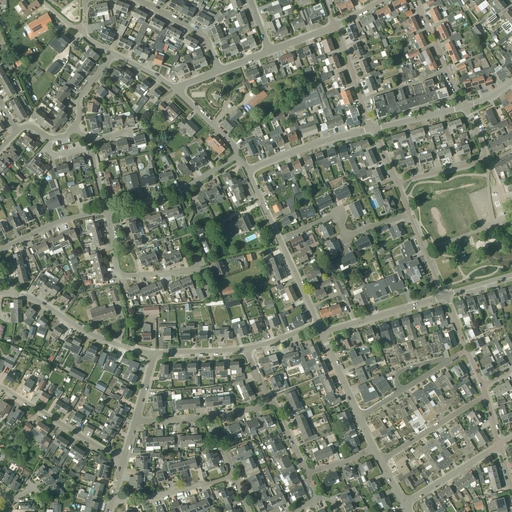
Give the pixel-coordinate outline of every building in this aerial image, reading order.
[(25,16),(36,8),(40,6),(37,0),(28,6),(24,0),(18,4),(22,10),(21,11),(25,16)] [(171,0),(168,6),(174,9),(178,1),(175,0),(171,0)] [(241,6),(239,0),(231,3),(233,10),(241,6)] [(350,1),(351,0),(344,0),(342,1),(347,10),(348,10),(348,11),(350,10),(350,9),(353,7),(350,1)] [(395,10),(393,11),(396,17),(399,16),(397,13),(400,12),(398,9),(401,7),(398,0),(392,4),(395,10)] [(405,0),(398,0),(401,7),(404,12),(407,10),(407,9),(405,5),(407,4),(405,0)] [(492,8),(502,1),(501,0),(489,0),(487,2),(485,0),(484,2),(477,7),(481,11),(489,5),(491,8),(492,8)] [(119,15),(120,11),(123,3),(117,1),(114,9),(117,10),(116,13),(119,15)] [(178,1),(174,9),(180,12),(184,4),(178,1)] [(347,10),(342,1),(336,4),(341,14),(347,10)] [(506,7),(502,1),(492,8),(495,11),(494,12),(496,14),(500,11),(501,11),(506,7)] [(444,7),(441,2),(436,5),(437,7),(429,11),(432,17),(438,14),(437,11),(441,9),(444,7)] [(108,11),(106,3),(100,5),(102,13),(108,11)] [(123,3),(120,11),(126,13),(129,6),(123,3)] [(190,7),(186,15),(191,18),(196,10),(193,9),(195,5),(192,3),(190,7)] [(180,12),(186,15),(190,7),(184,4),(180,12)] [(196,21),(202,24),(207,13),(202,10),(205,6),(202,4),(199,10),(201,11),(196,21)] [(102,13),(100,5),(93,6),(94,10),(89,11),(90,17),(96,16),(95,14),(102,13)] [(282,12),(280,8),(279,5),(267,9),(269,16),(270,16),(272,21),(275,20),(273,15),(282,12)] [(381,9),(386,19),(392,16),(393,18),(396,17),(393,11),(391,13),(387,6),(381,9)] [(134,12),(131,11),(129,16),(126,21),(129,22),(132,16),(138,19),(142,12),(136,9),(134,12)] [(384,25),(382,22),(383,21),(383,20),(386,19),(381,9),(375,13),(378,18),(376,19),(379,25),(380,27),(384,25)] [(322,10),(319,11),(311,14),(312,15),(309,16),(312,25),(315,24),(315,22),(323,19),(322,17),(324,16),(325,14),(323,10),(322,10)] [(501,21),(502,20),(505,23),(508,21),(511,17),(511,13),(509,10),(503,15),(499,18),(501,21)] [(237,21),(246,18),(243,12),(238,14),(237,11),(233,12),(224,16),(224,18),(225,20),(229,19),(229,17),(235,15),(237,21)] [(142,12),(138,19),(143,22),(147,15),(142,12)] [(442,12),(438,14),(432,17),(435,23),(441,20),(445,18),(442,12)] [(213,16),(207,13),(202,24),(208,27),(213,16)] [(43,16),(28,25),(32,32),(28,35),(30,39),(48,29),(46,26),(52,22),(47,14),(43,16)] [(487,20),(489,23),(496,17),(494,14),(487,20)] [(376,19),(374,20),(371,15),(365,18),(369,24),(374,21),(377,26),(379,25),(376,19)] [(408,23),(410,26),(416,23),(413,17),(407,20),(406,17),(398,21),(400,24),(404,22),(405,24),(408,23)] [(489,23),(490,24),(491,25),(498,20),(496,17),(489,23)] [(145,26),(143,29),(146,31),(147,28),(153,31),(158,21),(153,18),(148,27),(145,26)] [(246,18),(237,21),(239,27),(234,29),(234,27),(229,29),(230,33),(235,32),(242,29),(244,29),(243,26),(248,24),(246,18)] [(371,35),(374,33),(371,29),(369,24),(365,18),(359,21),(363,27),(361,28),(361,29),(362,31),(363,33),(366,31),(364,27),(366,25),(369,30),(368,30),(371,35)] [(269,23),(273,35),(273,36),(274,36),(275,38),(281,36),(282,36),(288,34),(285,26),(281,28),(278,19),(269,23)] [(305,26),(302,19),(291,23),(294,32),(298,30),(297,29),(305,26)] [(158,35),(155,42),(157,44),(159,41),(162,35),(159,34),(164,24),(158,21),(153,31),(156,32),(155,33),(158,35)] [(361,28),(358,22),(354,24),(356,28),(354,29),(352,26),(346,28),(348,35),(355,32),(361,29),(361,28)] [(419,30),(416,23),(410,26),(411,30),(408,31),(408,33),(406,34),(408,37),(414,34),(413,33),(419,30)] [(440,34),(450,29),(447,23),(444,25),(443,25),(437,28),(440,34)] [(476,24),(472,28),(479,35),(482,32),(476,24)] [(105,40),(106,40),(109,33),(104,30),(105,28),(104,25),(98,26),(98,29),(97,29),(97,31),(101,33),(100,37),(102,38),(102,39),(105,41),(105,40)] [(211,29),(213,35),(221,32),(219,26),(211,29)] [(172,37),(175,30),(170,27),(168,31),(165,29),(162,35),(159,41),(161,42),(166,34),(172,37)] [(361,29),(355,32),(348,35),(351,41),(357,39),(356,35),(359,34),(359,33),(362,31),(361,29)] [(449,37),(450,40),(454,38),(460,35),(459,32),(453,35),(450,29),(440,34),(443,40),(449,37)] [(176,42),(174,46),(173,48),(176,50),(179,44),(181,39),(179,38),(181,33),(175,30),(172,37),(174,38),(173,40),(176,42)] [(224,38),(223,35),(226,34),(225,31),(221,32),(213,35),(215,42),(224,38)] [(109,33),(106,40),(111,43),(115,36),(109,33)] [(414,44),(424,40),(421,33),(414,36),(414,34),(408,37),(410,42),(412,41),(414,44)] [(135,45),(140,35),(138,34),(134,41),(128,38),(127,41),(123,48),(129,51),(132,44),(133,43),(136,44),(135,45)] [(63,35),(60,39),(58,37),(53,42),(57,46),(60,43),(64,47),(70,41),(63,35)] [(134,53),(140,56),(144,49),(145,46),(140,43),(143,36),(140,35),(135,45),(136,45),(136,44),(138,45),(134,53)] [(246,38),(250,49),(256,46),(252,35),(246,37),(246,38)] [(454,38),(455,41),(451,42),(445,45),(446,48),(445,49),(446,51),(447,51),(448,51),(454,48),(458,46),(456,42),(462,39),(460,35),(454,38)] [(188,46),(192,39),(187,36),(183,43),(188,46)] [(117,45),(123,48),(127,41),(121,38),(117,45)] [(246,38),(240,41),(240,42),(244,51),(250,49),(246,38)] [(321,49),(324,48),(332,45),(330,38),(321,41),(321,42),(318,43),(321,49)] [(192,39),(188,46),(194,49),(198,42),(192,39)] [(232,56),(229,48),(226,40),(220,43),(221,46),(224,45),(226,49),(223,50),(226,58),(232,56)] [(424,40),(414,44),(416,49),(407,54),(408,56),(419,51),(418,49),(420,48),(420,49),(427,46),(424,40)] [(147,57),(150,58),(157,44),(155,42),(152,48),(150,47),(148,51),(144,49),(140,56),(146,59),(147,57)] [(363,46),(360,47),(359,43),(352,45),(354,52),(368,47),(367,45),(363,46)] [(316,60),(320,59),(325,57),(324,54),(326,54),(334,51),(332,45),(324,48),(325,50),(321,52),(322,55),(315,57),(316,60)] [(235,46),(229,48),(232,56),(238,53),(235,46)] [(305,57),(308,56),(309,58),(311,57),(314,65),(315,64),(317,63),(316,60),(315,57),(313,51),(310,52),(308,47),(302,49),(305,57)] [(365,55),(366,57),(372,55),(371,52),(366,54),(365,51),(369,49),(368,47),(354,52),(357,58),(365,55)] [(85,53),(92,59),(96,61),(99,56),(93,52),(93,51),(89,48),(85,53)] [(448,51),(450,57),(461,52),(461,53),(465,51),(464,48),(456,52),(454,48),(448,51)] [(162,51),(157,50),(157,49),(155,55),(156,56),(154,62),(153,63),(161,65),(163,58),(158,56),(159,54),(161,55),(162,51)] [(298,57),(295,58),(299,67),(302,66),(299,60),(305,57),(302,49),(296,51),(298,57)] [(419,51),(408,56),(409,59),(417,55),(420,60),(416,62),(431,55),(428,49),(422,52),(422,53),(420,54),(419,51)] [(30,50),(23,54),(19,57),(22,61),(26,59),(33,54),(30,50)] [(62,54),(64,52),(61,50),(56,56),(60,60),(64,56),(62,54)] [(509,64),(511,62),(509,58),(503,50),(500,53),(505,59),(504,64),(500,67),(502,69),(507,75),(507,76),(508,76),(510,75),(510,74),(511,72),(511,70),(511,69),(511,68),(510,64),(509,64)] [(201,51),(195,53),(197,58),(198,60),(201,68),(207,65),(204,58),(201,51)] [(464,58),(465,61),(472,58),(470,53),(467,55),(467,54),(462,56),(461,53),(461,52),(450,57),(453,64),(460,61),(460,60),(464,58)] [(81,61),(84,63),(90,68),(94,64),(91,61),(92,59),(85,53),(83,56),(84,57),(81,61)] [(291,53),(285,56),(288,64),(291,63),(292,67),(295,66),(296,68),(299,67),(295,58),(293,59),(291,53)] [(186,55),(188,61),(190,66),(193,65),(195,70),(201,68),(198,60),(192,63),(191,60),(189,54),(186,55)] [(431,55),(416,62),(418,65),(426,61),(427,65),(434,62),(431,55)] [(278,58),(280,63),(282,66),(288,64),(285,56),(278,58)] [(328,59),(330,65),(338,62),(336,56),(328,59)] [(374,64),(373,62),(370,63),(369,62),(366,63),(365,60),(358,63),(361,69),(374,64)] [(56,61),(47,70),(53,76),(62,66),(56,61)] [(268,65),(271,73),(277,71),(274,62),(268,65)] [(320,75),(321,78),(332,74),(331,71),(340,68),(338,62),(330,65),(326,66),(328,72),(325,73),(320,75)] [(424,66),(425,70),(427,72),(417,76),(419,80),(431,74),(430,71),(437,68),(434,62),(427,65),(424,66)] [(87,73),(90,68),(84,63),(82,66),(78,63),(75,68),(77,69),(82,73),(84,70),(87,73)] [(179,64),(180,67),(183,75),(189,72),(186,63),(183,64),(183,63),(179,64)] [(370,73),(369,70),(379,66),(378,63),(374,64),(361,69),(363,75),(370,73)] [(265,75),(271,73),(268,65),(262,67),(264,71),(261,72),(265,83),(268,82),(265,75)] [(401,68),(403,74),(406,73),(409,80),(413,79),(411,71),(409,65),(401,68)] [(180,67),(175,69),(174,67),(172,66),(171,69),(169,75),(173,76),(176,74),(177,77),(183,75),(180,67)] [(119,68),(118,69),(116,67),(114,69),(113,68),(111,69),(110,71),(110,72),(111,73),(109,76),(114,80),(117,76),(120,79),(122,76),(125,72),(119,68)] [(34,72),(36,73),(40,77),(44,73),(38,68),(34,72)] [(488,75),(492,74),(490,68),(474,73),(478,85),(484,83),(485,86),(485,85),(492,83),(493,84),(491,77),(489,77),(488,75)] [(75,75),(73,77),(80,83),(83,78),(80,75),(82,73),(77,69),(74,74),(75,75)] [(251,71),(254,80),(257,79),(258,81),(261,80),(262,84),(265,83),(261,72),(258,73),(257,69),(251,71)] [(474,73),(473,69),(470,70),(471,74),(468,75),(468,76),(471,87),(472,87),(473,88),(475,87),(475,86),(478,85),(474,73)] [(502,69),(496,73),(495,74),(498,77),(497,77),(500,81),(504,78),(504,77),(507,75),(502,69)] [(133,75),(132,74),(127,70),(125,72),(122,76),(125,79),(123,82),(128,86),(133,80),(130,78),(133,75)] [(248,82),(254,80),(251,71),(245,74),(248,81),(248,82)] [(334,76),(336,82),(344,79),(342,73),(334,76)] [(406,73),(403,74),(400,74),(403,82),(409,80),(406,73)] [(333,77),(332,74),(321,78),(319,78),(320,83),(328,80),(327,79),(333,77)] [(397,84),(403,82),(400,74),(395,76),(397,84)] [(0,77),(0,83),(0,84),(8,79),(5,75),(0,77)] [(465,89),(471,87),(468,76),(458,79),(459,84),(463,82),(465,89)] [(76,87),(78,85),(80,83),(73,77),(71,80),(70,79),(66,83),(71,87),(73,84),(76,87)] [(365,80),(367,86),(380,82),(379,79),(373,81),(371,78),(365,80)] [(8,79),(0,84),(3,88),(11,84),(8,79)] [(344,79),(336,82),(338,88),(347,85),(344,79)] [(438,100),(438,99),(435,91),(434,85),(432,79),(422,82),(422,83),(429,103),(438,100)] [(136,93),(141,96),(143,94),(145,91),(150,85),(144,80),(140,85),(139,84),(136,89),(138,91),(136,93)] [(255,105),(276,86),(272,82),(262,91),(261,90),(256,95),(256,96),(251,101),(255,105)] [(381,84),(380,82),(367,86),(369,93),(376,90),(375,87),(378,86),(378,85),(381,84)] [(443,82),(434,85),(435,91),(445,88),(443,82)] [(109,88),(103,83),(95,93),(102,98),(107,92),(114,97),(116,94),(109,88)] [(415,97),(418,105),(418,106),(429,103),(422,83),(412,87),(414,91),(415,94),(415,97)] [(3,88),(6,93),(13,89),(11,84),(3,88)] [(325,96),(324,93),(321,84),(302,97),(306,109),(320,104),(327,123),(325,123),(327,129),(328,129),(328,130),(331,129),(331,128),(336,126),(334,120),(328,104),(326,99),(325,96)] [(59,88),(69,96),(71,94),(69,92),(71,90),(64,85),(62,88),(61,86),(59,88)] [(446,87),(445,88),(435,91),(438,99),(438,100),(448,97),(446,87)] [(68,98),(69,96),(59,88),(57,90),(59,92),(57,94),(64,99),(65,97),(68,98)] [(8,98),(16,93),(13,89),(6,93),(8,98)] [(157,99),(162,94),(156,89),(149,98),(151,100),(154,97),(157,99)] [(398,90),(400,95),(394,97),(398,111),(408,108),(405,97),(402,89),(398,90)] [(338,97),(339,100),(351,96),(348,90),(339,94),(338,91),(325,96),(326,99),(336,95),(338,98),(338,97)] [(398,112),(398,111),(394,97),(392,92),(382,95),(385,106),(388,115),(398,112)] [(54,98),(63,105),(64,103),(62,101),(64,99),(57,94),(56,96),(54,95),(52,97),(54,98)] [(378,119),(379,118),(388,115),(385,106),(382,95),(372,98),(374,104),(374,103),(376,109),(375,109),(378,118),(378,119)] [(405,97),(408,108),(408,109),(418,106),(418,105),(415,97),(412,98),(411,95),(405,97)] [(351,96),(339,100),(341,106),(337,108),(338,110),(341,109),(343,108),(348,107),(350,106),(349,104),(353,102),(351,96)] [(302,97),(288,106),(291,115),(306,109),(302,97)] [(17,98),(9,102),(12,107),(20,103),(17,98)] [(65,107),(63,105),(54,98),(53,100),(55,102),(57,104),(55,106),(59,109),(64,113),(64,112),(65,110),(63,109),(65,107)] [(100,104),(93,99),(89,103),(88,103),(87,107),(88,107),(87,112),(96,113),(97,107),(98,107),(98,106),(100,104)] [(20,103),(12,107),(15,112),(22,107),(20,103)] [(174,119),(181,113),(171,103),(167,107),(162,103),(158,107),(167,116),(168,114),(174,119)] [(351,106),(350,106),(348,107),(349,110),(350,115),(346,116),(349,126),(350,126),(353,125),(353,126),(360,124),(358,120),(357,119),(354,120),(353,118),(359,116),(356,108),(352,109),(351,106)] [(15,112),(17,116),(25,112),(22,107),(15,112)] [(35,118),(37,119),(42,113),(40,111),(41,109),(39,107),(31,118),(33,120),(35,118)] [(58,115),(66,121),(68,119),(66,117),(67,115),(64,112),(64,113),(59,109),(57,111),(59,112),(57,115),(58,115)] [(236,126),(236,125),(233,123),(243,114),(237,109),(222,123),(230,132),(236,126)] [(488,134),(493,132),(509,125),(506,120),(498,123),(491,109),(483,112),(489,126),(486,128),(488,134)] [(25,112),(17,116),(20,121),(28,117),(25,112)] [(44,114),(42,113),(37,119),(39,121),(38,123),(40,125),(46,117),(48,114),(46,112),(44,114)] [(285,118),(283,112),(275,115),(278,120),(285,118)] [(92,119),(89,120),(90,125),(99,123),(98,117),(97,114),(92,116),(92,119)] [(128,122),(129,126),(135,124),(134,122),(138,122),(137,117),(134,114),(130,114),(131,116),(127,117),(127,115),(124,116),(125,121),(125,122),(128,122)] [(55,120),(53,120),(54,133),(55,133),(55,131),(59,126),(60,124),(62,126),(66,121),(58,115),(55,120)] [(115,116),(116,118),(118,127),(123,126),(122,122),(125,121),(124,116),(118,117),(118,115),(115,116)] [(108,121),(108,124),(111,123),(112,128),(118,127),(116,118),(110,119),(109,116),(107,116),(108,121)] [(53,133),(54,133),(53,120),(50,120),(46,117),(40,125),(44,128),(46,126),(53,131),(53,133)] [(334,120),(336,126),(343,124),(341,117),(334,120)] [(191,137),(192,136),(198,129),(189,120),(187,123),(184,120),(179,125),(183,129),(180,132),(183,135),(186,132),(191,137)] [(462,127),(462,129),(463,132),(466,131),(464,125),(462,126),(460,120),(453,121),(456,129),(462,127)] [(109,125),(108,124),(108,121),(99,123),(90,125),(91,130),(98,129),(99,132),(101,131),(100,126),(101,125),(101,127),(109,125)] [(314,121),(306,124),(310,135),(318,133),(316,127),(314,121)] [(450,131),(447,132),(449,140),(452,139),(450,135),(454,133),(452,130),(456,129),(453,121),(447,123),(450,131)] [(306,124),(299,127),(300,130),(303,138),(310,135),(306,124)] [(441,124),(435,126),(438,135),(438,136),(441,135),(440,132),(443,131),(441,124)] [(268,139),(265,140),(259,126),(254,129),(261,147),(263,146),(266,152),(273,149),(268,139)] [(298,134),(295,128),(295,126),(291,127),(293,132),(286,134),(289,143),(297,140),(295,134),(298,134)] [(427,132),(428,137),(431,144),(433,143),(431,137),(438,135),(435,126),(428,128),(429,131),(427,132)] [(422,128),(416,130),(419,140),(423,139),(422,136),(424,135),(422,128)] [(415,141),(419,140),(416,130),(410,132),(412,139),(415,138),(415,141)] [(26,147),(32,140),(30,139),(31,137),(29,135),(28,136),(26,134),(27,133),(26,133),(22,139),(20,138),(18,141),(20,143),(22,143),(26,147)] [(404,133),(398,135),(401,145),(407,143),(409,149),(411,148),(409,141),(406,142),(404,133)] [(137,146),(146,143),(144,135),(133,137),(135,144),(131,145),(132,151),(133,152),(138,151),(137,146)] [(392,151),(393,153),(402,151),(400,145),(401,145),(398,135),(391,137),(388,138),(389,144),(393,143),(393,144),(396,143),(398,149),(392,151)] [(458,138),(460,143),(463,154),(470,152),(467,145),(465,145),(464,143),(463,140),(468,138),(467,135),(458,138)] [(510,145),(507,135),(504,136),(503,135),(500,136),(501,137),(500,137),(504,147),(510,144),(510,145)] [(216,136),(208,143),(214,149),(216,147),(222,153),(227,147),(216,136)] [(275,141),(275,143),(277,147),(284,144),(281,138),(278,140),(276,136),(273,137),(275,141)] [(505,148),(504,147),(500,137),(497,138),(498,140),(495,141),(499,151),(499,150),(505,148)] [(245,145),(248,151),(257,146),(255,143),(254,143),(252,138),(245,140),(247,144),(245,145)] [(121,140),(123,149),(129,148),(129,152),(132,151),(131,145),(131,144),(128,144),(126,139),(121,140)] [(32,140),(26,147),(34,153),(40,145),(39,146),(37,144),(38,143),(35,141),(34,142),(32,140)] [(123,149),(121,140),(116,142),(117,148),(114,149),(116,155),(119,154),(118,151),(123,149)] [(357,145),(358,147),(359,146),(361,150),(369,146),(367,140),(363,142),(363,140),(358,142),(348,145),(350,150),(353,149),(353,148),(357,147),(356,145),(357,145)] [(499,151),(495,141),(492,142),(492,141),(489,142),(493,152),(499,150),(499,151)] [(110,143),(104,144),(107,153),(112,152),(113,156),(116,155),(114,149),(111,150),(110,143)] [(435,150),(433,143),(431,144),(433,151),(435,150),(438,160),(445,158),(443,151),(442,148),(435,150)] [(457,156),(463,154),(460,143),(456,144),(457,148),(455,149),(457,156)] [(108,158),(107,153),(104,144),(99,146),(100,150),(97,151),(98,155),(104,154),(105,157),(104,157),(104,159),(108,158)] [(427,154),(424,155),(426,163),(432,161),(430,152),(433,151),(431,144),(428,145),(429,150),(426,151),(427,154)] [(338,147),(340,153),(338,154),(339,159),(345,157),(348,156),(347,152),(345,145),(338,147)] [(258,151),(259,150),(257,146),(248,151),(250,156),(259,152),(258,151)] [(9,153),(8,154),(7,154),(11,159),(13,161),(18,157),(20,159),(22,156),(17,151),(13,147),(12,147),(13,148),(11,150),(10,149),(8,151),(9,153)] [(328,157),(327,158),(328,162),(336,159),(335,155),(333,149),(326,151),(328,157)] [(451,156),(450,154),(449,149),(443,151),(445,158),(451,156)] [(367,160),(374,156),(371,150),(364,153),(360,155),(361,158),(365,156),(367,160)] [(404,157),(402,151),(393,153),(394,156),(400,154),(402,161),(399,162),(401,169),(407,167),(404,157)] [(199,157),(193,161),(198,168),(203,164),(203,166),(207,163),(205,160),(208,158),(204,152),(198,155),(199,157)] [(321,160),(322,164),(325,163),(323,159),(324,159),(321,152),(315,155),(317,162),(321,160)] [(1,161),(7,167),(11,163),(9,161),(11,159),(7,154),(8,154),(6,153),(7,154),(5,156),(4,155),(1,158),(3,159),(1,161)] [(419,153),(417,154),(418,158),(420,164),(426,163),(424,155),(420,157),(419,153)] [(168,167),(169,166),(172,165),(167,155),(163,157),(168,167)] [(414,165),(412,160),(411,155),(404,157),(407,167),(414,165)] [(35,172),(42,164),(40,162),(41,160),(38,158),(37,159),(35,158),(36,156),(27,167),(34,173),(35,172)] [(303,165),(304,166),(306,171),(311,169),(310,168),(313,167),(312,163),(310,156),(303,159),(305,164),(303,165)] [(374,156),(367,160),(363,161),(366,168),(370,166),(376,163),(374,156)] [(80,166),(77,157),(77,158),(78,158),(72,160),(74,165),(71,166),(72,172),(73,175),(76,174),(74,168),(80,166)] [(78,157),(77,157),(80,166),(85,165),(86,168),(89,167),(86,158),(83,159),(83,157),(78,158),(78,157)] [(126,165),(134,163),(133,157),(125,159),(126,165)] [(360,173),(359,170),(355,163),(353,158),(353,157),(349,159),(352,165),(356,175),(360,173)] [(509,170),(506,160),(500,163),(500,162),(503,172),(506,171),(507,172),(510,171),(509,170)] [(308,178),(306,171),(304,166),(303,166),(304,167),(301,168),(300,167),(301,167),(298,161),(291,163),(294,170),(292,170),(294,175),(302,171),(305,179),(308,178)] [(494,165),(498,176),(501,175),(500,173),(503,172),(500,162),(499,162),(500,163),(494,165)] [(61,164),(64,173),(69,172),(69,173),(72,172),(71,166),(68,167),(67,163),(62,165),(61,164)] [(177,167),(183,176),(186,174),(187,176),(192,173),(190,169),(188,170),(184,163),(181,165),(180,164),(177,165),(177,167)] [(47,167),(48,166),(45,164),(44,165),(42,164),(35,172),(39,176),(41,174),(43,176),(50,168),(49,169),(47,167)] [(55,175),(56,178),(59,178),(58,174),(64,173),(61,164),(61,165),(56,166),(58,172),(54,173),(55,175)] [(282,174),(281,175),(282,177),(287,175),(287,177),(290,175),(289,172),(287,165),(280,168),(282,174)] [(373,174),(374,177),(381,174),(379,168),(372,171),(368,173),(367,174),(366,171),(360,173),(356,175),(357,179),(361,177),(362,180),(370,176),(369,175),(373,174)] [(142,187),(148,185),(149,186),(156,184),(153,174),(151,170),(146,171),(147,176),(140,178),(142,187)] [(264,174),(258,176),(261,183),(267,181),(266,177),(275,173),(275,174),(276,174),(278,178),(281,177),(279,171),(276,172),(275,170),(264,174)] [(167,180),(167,181),(174,179),(172,171),(165,173),(165,172),(165,174),(158,175),(160,182),(167,180)] [(227,182),(228,184),(222,187),(223,190),(230,187),(241,181),(240,179),(236,181),(235,178),(231,179),(231,178),(229,172),(222,175),(226,183),(227,182)] [(15,176),(21,182),(24,179),(18,173),(15,176)] [(381,174),(374,177),(376,180),(372,181),(373,184),(377,183),(384,180),(381,174)] [(129,177),(129,175),(122,177),(124,183),(129,182),(131,190),(133,190),(134,190),(135,191),(138,190),(137,185),(139,185),(136,175),(129,177)] [(111,178),(106,179),(109,194),(113,192),(113,191),(121,190),(118,179),(111,180),(111,178)] [(273,180),(268,183),(269,185),(263,188),(266,194),(272,191),(270,188),(275,185),(273,180)] [(235,192),(236,195),(244,191),(243,189),(244,188),(241,181),(230,187),(233,193),(235,192)] [(74,186),(77,195),(81,194),(82,196),(83,196),(84,199),(91,198),(88,188),(84,189),(83,183),(74,186)] [(214,189),(211,190),(215,198),(218,197),(219,199),(225,196),(224,194),(220,195),(218,192),(222,190),(219,184),(213,187),(214,189)] [(69,187),(70,191),(70,193),(64,195),(67,205),(74,203),(72,199),(74,198),(73,196),(77,195),(74,186),(69,187)] [(334,191),(338,201),(345,198),(344,197),(350,195),(346,186),(343,188),(342,187),(334,191)] [(383,203),(386,209),(388,213),(395,210),(393,206),(395,206),(393,201),(391,201),(390,198),(383,201),(379,193),(380,192),(378,187),(372,190),(374,195),(375,195),(378,201),(380,200),(382,203),(383,203)] [(48,193),(49,194),(51,200),(46,202),(49,210),(55,208),(55,207),(56,207),(56,208),(60,206),(57,197),(57,198),(56,195),(60,194),(58,189),(48,193)] [(201,193),(206,203),(209,202),(210,204),(216,202),(216,201),(215,198),(211,190),(208,192),(207,190),(201,193)] [(236,201),(235,202),(237,206),(243,203),(241,199),(245,198),(243,195),(245,194),(244,191),(236,195),(234,196),(236,201)] [(195,204),(197,209),(198,211),(202,209),(201,207),(206,205),(206,203),(201,193),(198,194),(200,198),(197,199),(199,203),(195,204)] [(316,200),(320,210),(327,207),(327,206),(332,203),(329,195),(324,197),(324,196),(316,200)] [(279,203),(272,207),(275,213),(282,210),(281,206),(285,204),(284,201),(279,203)] [(363,215),(363,214),(362,211),(358,202),(349,206),(352,213),(355,218),(363,215)] [(36,205),(30,208),(34,215),(37,214),(38,217),(44,214),(40,207),(37,208),(36,205)] [(173,217),(178,215),(179,218),(180,218),(183,217),(179,205),(173,207),(174,209),(171,210),(173,217)] [(308,207),(299,211),(302,218),(305,217),(306,219),(310,217),(316,214),(312,206),(308,208),(308,207)] [(23,210),(24,211),(18,214),(22,221),(25,219),(27,223),(32,220),(29,212),(27,208),(23,210)] [(167,209),(162,211),(164,217),(167,216),(168,219),(168,218),(169,221),(174,220),(173,217),(171,210),(168,211),(167,209)] [(156,222),(157,226),(158,226),(161,225),(162,225),(166,224),(164,217),(162,211),(156,213),(157,215),(154,216),(156,222)] [(295,218),(295,219),(299,217),(296,211),(283,217),(284,219),(280,221),(283,227),(290,223),(289,222),(293,220),(292,219),(295,218)] [(16,213),(12,216),(6,218),(10,226),(13,225),(15,228),(21,226),(17,218),(18,217),(16,213)] [(153,224),(156,222),(154,216),(151,217),(150,215),(144,217),(148,229),(154,227),(153,224)] [(137,227),(136,224),(138,224),(135,216),(130,218),(131,219),(125,221),(127,227),(129,226),(130,229),(137,227)] [(238,220),(221,227),(226,239),(236,234),(235,231),(242,228),(244,232),(252,228),(246,216),(238,219),(238,220)] [(0,222),(0,231),(2,231),(4,234),(10,231),(6,223),(2,225),(1,222),(0,222)] [(88,228),(89,231),(99,228),(99,226),(98,223),(90,225),(91,228),(88,228)] [(331,229),(330,225),(328,226),(326,223),(319,226),(322,235),(323,235),(325,239),(333,235),(331,229)] [(396,238),(393,240),(405,235),(403,230),(402,231),(401,229),(402,229),(400,224),(389,228),(391,232),(393,231),(396,238)] [(129,233),(131,239),(141,235),(138,227),(137,227),(130,229),(131,232),(129,233)] [(70,229),(64,232),(67,238),(70,237),(71,239),(77,236),(74,229),(71,231),(70,229)] [(68,240),(67,238),(64,232),(59,234),(60,236),(57,237),(62,248),(70,244),(68,240)] [(91,240),(92,243),(102,240),(101,238),(102,238),(101,234),(93,236),(93,239),(91,240)] [(141,235),(131,239),(133,245),(135,244),(136,247),(143,245),(141,239),(142,239),(141,235)] [(212,251),(205,235),(199,237),(206,254),(212,251)] [(301,236),(299,237),(290,241),(293,248),(295,247),(297,250),(303,247),(304,248),(308,246),(306,241),(304,242),(301,236)] [(371,246),(367,236),(360,239),(360,240),(354,242),(358,250),(362,249),(371,246)] [(53,237),(48,239),(53,250),(53,251),(62,248),(57,237),(54,239),(53,237)] [(43,244),(40,245),(43,252),(49,249),(50,252),(53,250),(48,239),(42,242),(43,244)] [(330,250),(332,254),(340,251),(338,245),(338,244),(337,241),(335,242),(333,239),(326,242),(330,251),(330,250)] [(408,257),(410,256),(415,254),(414,250),(413,250),(412,247),(410,241),(403,244),(407,253),(406,253),(408,257)] [(43,252),(40,245),(37,246),(36,244),(31,247),(34,253),(37,252),(38,254),(40,258),(45,255),(43,252)] [(300,250),(301,253),(296,255),(300,262),(308,259),(306,256),(312,254),(308,246),(300,250)] [(150,255),(152,262),(155,261),(156,264),(159,263),(154,250),(152,251),(152,254),(150,255)] [(177,263),(173,250),(170,251),(171,254),(168,255),(171,262),(174,262),(174,264),(177,263)] [(173,250),(177,263),(180,262),(179,260),(182,259),(179,251),(176,252),(175,250),(173,250)] [(276,281),(285,278),(277,256),(271,258),(269,252),(262,254),(269,274),(273,273),(276,281)] [(340,259),(342,265),(339,266),(341,270),(348,267),(348,266),(356,262),(352,252),(345,256),(346,256),(340,259)] [(152,262),(150,255),(147,255),(146,253),(144,254),(148,267),(150,266),(150,263),(152,262)] [(171,262),(168,255),(166,256),(165,253),(162,254),(166,267),(169,266),(168,264),(171,262)] [(254,253),(247,255),(248,261),(255,259),(254,253)] [(142,257),(139,258),(142,266),(144,265),(145,268),(148,267),(144,254),(141,255),(142,257)] [(15,263),(15,267),(24,265),(23,262),(25,261),(24,258),(14,261),(15,263)] [(92,264),(93,267),(103,264),(102,262),(103,262),(102,258),(94,261),(95,263),(92,264)] [(77,272),(71,259),(68,261),(73,273),(77,272)] [(407,263),(410,269),(413,268),(415,275),(413,276),(411,277),(413,283),(420,280),(419,278),(425,275),(420,264),(419,265),(417,259),(413,261),(411,261),(407,263)] [(214,268),(215,268),(218,275),(220,274),(221,275),(223,274),(223,273),(226,272),(222,261),(213,264),(214,268)] [(316,278),(321,276),(318,269),(313,272),(314,275),(307,278),(310,284),(317,281),(316,278)] [(27,270),(17,272),(18,274),(17,274),(18,278),(26,276),(26,273),(28,272),(27,270)] [(95,275),(96,278),(106,275),(105,273),(105,270),(97,272),(98,275),(95,275)] [(48,277),(44,274),(44,275),(41,273),(36,281),(38,282),(37,285),(40,287),(43,283),(44,283),(48,277)] [(49,276),(48,277),(44,283),(43,283),(40,287),(41,288),(40,291),(44,293),(53,279),(49,276)] [(189,277),(184,279),(188,287),(190,286),(191,288),(194,287),(189,277)] [(385,278),(383,279),(386,287),(389,286),(391,293),(395,292),(395,291),(395,290),(397,290),(404,288),(402,281),(395,283),(395,282),(388,284),(386,280),(385,278)] [(55,286),(57,282),(53,279),(44,293),(48,296),(50,293),(51,294),(54,290),(53,289),(55,286)] [(188,287),(184,279),(179,281),(183,291),(186,290),(185,288),(188,287)] [(383,279),(378,281),(380,286),(374,288),(372,283),(368,284),(368,283),(364,285),(369,299),(373,298),(373,300),(377,298),(377,299),(378,298),(378,297),(383,295),(383,296),(387,294),(384,288),(386,287),(383,279)] [(332,284),(330,280),(319,285),(321,289),(332,284)] [(337,292),(345,288),(341,280),(333,284),(334,286),(337,292)] [(155,283),(158,291),(161,290),(162,292),(164,292),(160,281),(155,283)] [(179,281),(174,283),(177,291),(180,290),(181,292),(183,291),(179,281)] [(252,281),(245,283),(247,289),(254,287),(252,281)] [(155,283),(150,285),(154,296),(156,295),(155,293),(158,291),(155,283)] [(177,291),(174,283),(168,285),(172,294),(169,295),(170,297),(171,300),(174,299),(173,296),(175,295),(174,293),(177,291)] [(369,299),(364,285),(364,284),(360,286),(363,293),(354,296),(356,300),(357,299),(360,305),(367,302),(366,300),(369,299)] [(137,285),(132,287),(135,296),(138,294),(139,297),(141,296),(139,290),(137,285)] [(154,296),(150,285),(144,288),(148,296),(150,295),(151,297),(154,296)] [(236,285),(222,289),(223,296),(238,292),(236,285)] [(54,290),(51,294),(54,297),(56,294),(58,296),(62,290),(60,289),(55,286),(53,289),(54,290)] [(286,293),(287,296),(294,293),(291,286),(284,290),(279,292),(281,295),(286,293)] [(135,296),(132,287),(127,290),(131,300),(134,299),(133,297),(135,296)] [(144,288),(139,290),(141,296),(143,300),(146,299),(145,297),(148,296),(144,288)] [(505,307),(504,302),(510,300),(509,294),(507,295),(505,288),(498,290),(500,297),(501,297),(502,302),(500,303),(501,308),(505,307)] [(114,303),(120,301),(116,289),(110,291),(114,303)] [(315,292),(315,293),(316,294),(315,295),(317,300),(325,296),(323,293),(324,292),(323,289),(315,292)] [(64,303),(67,304),(70,299),(73,301),(76,296),(70,292),(68,296),(64,293),(59,300),(61,301),(64,303)] [(351,305),(350,300),(349,297),(347,293),(347,292),(340,296),(342,300),(345,299),(347,306),(351,305)] [(489,306),(492,313),(491,313),(492,315),(496,314),(493,305),(494,305),(495,306),(498,305),(496,298),(494,292),(488,294),(490,300),(492,305),(489,306)] [(294,293),(287,296),(289,300),(284,302),(285,305),(290,303),(297,300),(294,293)] [(491,313),(492,313),(489,306),(487,306),(486,301),(484,295),(477,297),(480,306),(484,305),(485,310),(488,309),(490,317),(492,316),(492,315),(491,313)] [(470,312),(468,312),(470,318),(472,318),(470,312),(477,310),(475,304),(476,304),(474,298),(467,300),(469,306),(470,312)] [(264,301),(265,305),(267,309),(274,306),(272,299),(264,301)] [(14,303),(10,303),(10,308),(15,308),(15,323),(16,323),(21,323),(21,308),(22,308),(21,300),(14,300),(14,303)] [(470,318),(468,312),(467,313),(465,307),(463,301),(456,303),(458,309),(460,315),(462,314),(465,323),(471,321),(470,318)] [(329,308),(331,316),(332,315),(332,316),(333,316),(335,316),(335,315),(341,312),(339,305),(329,308)] [(28,317),(27,318),(24,322),(28,326),(32,321),(30,319),(36,312),(30,307),(24,314),(28,317)] [(106,309),(99,311),(98,312),(100,321),(116,315),(114,307),(106,309)] [(440,324),(447,322),(446,319),(444,319),(443,314),(441,307),(434,309),(436,316),(434,316),(436,322),(439,321),(440,324)] [(91,314),(94,323),(100,321),(98,312),(99,311),(98,308),(90,310),(91,314)] [(329,308),(320,311),(320,312),(319,313),(320,314),(321,314),(322,319),(331,316),(329,308)] [(423,313),(425,319),(423,320),(425,325),(436,322),(434,316),(431,317),(429,311),(423,313)] [(273,319),(268,321),(271,328),(277,326),(277,324),(279,323),(276,314),(272,315),(273,319)] [(303,322),(307,321),(303,314),(296,317),(291,319),(293,323),(294,322),(296,327),(295,328),(304,324),(303,322)] [(421,332),(426,331),(425,325),(422,326),(419,314),(412,316),(414,322),(413,323),(414,326),(419,325),(421,332)] [(48,321),(47,320),(42,317),(37,323),(40,325),(40,327),(39,327),(38,331),(46,333),(48,326),(46,324),(48,321)] [(408,341),(410,340),(417,338),(412,323),(410,324),(408,317),(401,319),(403,326),(406,325),(408,330),(409,336),(407,336),(408,341)] [(260,328),(263,327),(264,326),(261,318),(254,320),(255,323),(251,324),(254,334),(262,331),(260,328)] [(399,339),(404,338),(405,337),(403,333),(402,330),(401,325),(399,326),(397,320),(390,322),(393,332),(397,331),(397,333),(398,332),(398,333),(397,333),(399,339)] [(243,321),(240,322),(240,321),(231,324),(233,329),(237,328),(240,337),(247,335),(246,332),(247,331),(245,327),(243,321)] [(479,335),(483,333),(482,331),(493,327),(491,323),(479,326),(480,327),(476,329),(470,332),(472,338),(479,335)] [(163,329),(163,340),(170,340),(170,333),(170,329),(175,329),(175,324),(159,325),(159,329),(163,329)] [(181,328),(181,333),(181,340),(190,340),(190,333),(190,329),(194,329),(194,324),(186,324),(186,328),(181,328)] [(380,332),(381,336),(387,334),(389,342),(394,341),(391,329),(388,330),(386,324),(379,326),(381,332),(380,332)] [(31,326),(29,334),(28,338),(33,339),(33,336),(34,336),(36,328),(31,326)] [(52,333),(48,332),(45,340),(48,341),(50,336),(57,340),(59,336),(59,337),(63,331),(56,327),(52,333)] [(371,327),(367,328),(368,330),(364,331),(367,339),(372,337),(373,339),(378,337),(376,331),(372,332),(371,327)] [(150,328),(142,328),(142,333),(142,341),(151,341),(150,328)] [(351,336),(352,337),(343,341),(346,349),(352,346),(351,342),(357,340),(358,341),(361,340),(358,331),(353,333),(353,335),(351,336)] [(441,334),(438,335),(442,349),(445,349),(445,350),(452,348),(451,347),(456,345),(452,331),(447,333),(448,337),(442,338),(441,334)] [(428,342),(426,342),(425,342),(426,346),(429,353),(431,353),(432,354),(438,352),(438,351),(442,349),(438,335),(437,332),(431,334),(432,337),(433,337),(435,342),(436,345),(430,347),(428,342)] [(505,356),(507,355),(510,361),(511,360),(511,349),(511,347),(511,346),(511,343),(508,336),(505,338),(509,345),(502,349),(505,356)] [(76,359),(78,355),(82,348),(79,346),(81,341),(75,337),(73,342),(67,339),(64,344),(63,347),(69,350),(70,347),(74,349),(76,351),(73,357),(76,359)] [(482,346),(483,349),(488,346),(494,343),(498,341),(501,340),(500,337),(491,341),(487,343),(484,338),(481,339),(474,342),(477,349),(482,346)] [(426,346),(425,342),(425,340),(424,339),(420,341),(423,349),(417,351),(416,349),(413,350),(415,357),(418,357),(418,358),(425,356),(424,355),(429,353),(426,346)] [(410,340),(408,341),(406,341),(409,353),(403,355),(403,353),(400,354),(402,361),(404,360),(405,362),(411,360),(411,359),(415,357),(413,350),(410,340)] [(505,356),(502,349),(498,341),(494,343),(499,353),(494,356),(497,360),(500,367),(506,363),(503,357),(505,356)] [(303,357),(309,354),(319,350),(316,344),(309,348),(309,349),(304,351),(301,344),(298,346),(301,352),(303,357)] [(398,363),(402,361),(400,354),(397,344),(392,346),(396,357),(390,359),(389,357),(386,358),(388,365),(391,364),(391,366),(398,364),(398,363)] [(98,348),(97,348),(97,347),(95,346),(94,347),(91,345),(88,351),(87,351),(85,356),(92,360),(91,361),(95,363),(98,357),(94,356),(98,348)] [(0,359),(0,370),(1,371),(3,365),(7,367),(10,361),(14,363),(17,357),(20,352),(22,349),(20,348),(18,350),(15,356),(13,359),(8,356),(7,359),(6,359),(5,361),(0,359)] [(350,360),(365,354),(370,352),(369,348),(355,354),(354,351),(348,353),(348,354),(348,353),(350,357),(351,357),(352,359),(350,360)] [(311,360),(321,355),(319,350),(309,354),(311,360)] [(103,352),(98,364),(104,366),(108,354),(103,352)] [(290,354),(290,353),(284,355),(286,363),(287,363),(289,368),(293,366),(292,361),(299,359),(297,352),(290,354)] [(117,364),(113,363),(116,355),(109,353),(107,359),(105,364),(112,366),(111,369),(115,370),(117,364)] [(365,354),(350,360),(352,359),(352,361),(352,362),(353,366),(360,364),(359,363),(363,362),(362,358),(366,357),(365,354)] [(82,357),(78,355),(76,359),(74,362),(79,365),(82,357)] [(278,365),(276,358),(275,355),(268,357),(271,368),(278,365)] [(493,362),(490,356),(480,361),(483,367),(485,367),(486,368),(488,372),(488,373),(491,371),(492,371),(494,370),(494,369),(491,363),(493,362)] [(268,357),(263,358),(261,359),(264,370),(271,368),(268,357)] [(134,384),(138,377),(134,375),(137,369),(139,364),(126,359),(125,363),(130,365),(123,378),(127,380),(134,384)] [(316,371),(326,367),(323,361),(314,366),(313,366),(316,371)] [(357,376),(368,372),(372,371),(370,368),(367,369),(366,366),(372,364),(371,361),(365,363),(366,366),(361,368),(361,367),(355,370),(357,374),(358,374),(359,376),(357,376)] [(231,374),(236,374),(241,374),(241,368),(238,368),(238,362),(230,362),(231,374)] [(213,370),(210,370),(209,363),(201,364),(202,372),(206,372),(206,378),(213,378),(213,370)] [(226,369),(224,369),(223,363),(215,363),(216,375),(220,375),(220,378),(227,377),(226,369)] [(460,377),(466,373),(467,373),(465,369),(464,369),(461,363),(454,367),(460,377)] [(188,372),(185,372),(185,376),(192,376),(192,375),(196,375),(195,364),(187,364),(188,372)] [(159,381),(164,381),(164,377),(164,375),(171,375),(171,370),(168,370),(168,365),(161,365),(161,375),(161,377),(159,377),(159,381)] [(178,381),(185,381),(185,376),(185,372),(185,370),(181,370),(181,365),(173,365),(173,372),(178,372),(178,377),(178,381)] [(319,377),(328,372),(326,367),(316,371),(319,377)] [(71,369),(68,374),(82,382),(84,377),(78,373),(71,369)] [(14,371),(12,374),(12,375),(9,373),(6,378),(12,382),(14,379),(17,381),(20,375),(14,371)] [(279,372),(272,374),(273,377),(269,379),(271,384),(280,381),(278,376),(280,375),(279,372)] [(368,375),(369,374),(368,372),(357,376),(357,377),(359,376),(359,378),(359,379),(360,382),(360,383),(367,380),(366,380),(370,379),(368,375)] [(438,390),(439,390),(441,388),(440,386),(445,383),(449,389),(453,387),(449,380),(445,375),(442,377),(441,375),(435,379),(436,381),(433,382),(438,390)] [(382,376),(379,377),(373,379),(376,384),(376,385),(379,391),(382,394),(388,391),(386,388),(390,386),(385,379),(384,379),(382,376)] [(323,388),(333,384),(331,378),(321,382),(321,383),(323,388)] [(42,380),(39,386),(37,389),(41,391),(46,382),(42,380)] [(241,394),(243,393),(251,390),(248,384),(244,386),(242,380),(235,382),(236,382),(232,383),(232,386),(236,385),(241,394)] [(26,382),(22,388),(29,392),(33,386),(28,383),(29,382),(27,381),(26,382)] [(105,385),(98,381),(95,388),(102,391),(105,385)] [(280,381),(271,384),(274,390),(278,389),(279,392),(289,388),(287,385),(286,385),(285,384),(283,383),(281,384),(280,381)] [(453,387),(455,390),(461,387),(466,394),(463,395),(465,399),(468,397),(475,393),(475,392),(474,393),(470,387),(471,386),(469,382),(465,384),(462,381),(453,387)] [(511,389),(511,387),(509,381),(503,384),(507,392),(511,389)] [(426,396),(429,394),(428,394),(433,390),(437,397),(441,394),(439,390),(438,390),(433,382),(430,384),(429,383),(423,387),(424,388),(422,390),(426,396)] [(323,388),(326,395),(333,395),(333,390),(336,389),(333,384),(323,388)] [(503,384),(498,387),(502,394),(507,392),(503,384)] [(47,394),(43,392),(39,399),(40,399),(40,400),(42,401),(43,401),(46,403),(50,396),(56,387),(53,385),(50,389),(47,394)] [(126,388),(122,386),(121,386),(119,389),(124,391),(122,395),(129,399),(132,392),(126,388)] [(286,394),(287,396),(288,400),(296,397),(294,391),(296,390),(295,387),(288,390),(290,392),(286,394)] [(445,401),(449,407),(452,406),(452,407),(458,403),(457,402),(461,400),(455,390),(453,387),(449,389),(454,396),(448,400),(448,399),(445,400),(445,401)] [(493,390),(496,396),(496,397),(502,394),(498,387),(493,390)] [(375,390),(371,392),(370,393),(368,389),(360,393),(363,400),(364,399),(366,403),(379,397),(375,390)] [(251,390),(243,393),(245,399),(243,400),(244,403),(251,400),(249,397),(253,395),(251,390)] [(426,396),(422,390),(418,392),(417,390),(411,394),(412,395),(410,397),(414,404),(414,403),(415,405),(418,404),(417,402),(416,401),(422,398),(426,404),(430,402),(426,396)] [(153,403),(162,402),(162,396),(164,396),(163,392),(156,393),(157,396),(152,397),(153,403)] [(223,396),(224,405),(230,404),(230,400),(233,400),(232,393),(229,393),(229,392),(223,393),(223,396)] [(205,393),(202,394),(202,396),(203,403),(206,403),(206,407),(212,406),(211,395),(211,394),(205,395),(205,393)] [(441,402),(436,405),(433,407),(437,415),(440,413),(441,414),(446,411),(446,409),(449,407),(445,401),(445,400),(441,394),(437,397),(441,402)] [(326,395),(325,395),(327,401),(328,400),(330,403),(331,403),(332,402),(333,405),(341,402),(339,398),(335,399),(333,395),(326,395)] [(53,407),(60,411),(67,398),(65,396),(63,400),(62,399),(61,402),(58,400),(53,407)] [(200,403),(203,403),(202,396),(199,396),(199,399),(193,399),(194,408),(200,408),(200,403)] [(176,410),(182,410),(181,401),(181,397),(175,398),(175,399),(172,399),(172,406),(175,406),(176,410)] [(288,400),(290,405),(299,402),(296,397),(288,400)] [(414,412),(418,409),(415,405),(414,403),(414,404),(410,397),(406,399),(405,398),(399,402),(400,403),(398,405),(402,411),(406,417),(408,415),(405,409),(404,409),(410,405),(414,412)] [(70,399),(67,398),(60,411),(65,415),(70,408),(67,406),(68,403),(70,399)] [(163,408),(162,402),(153,403),(153,408),(153,409),(158,409),(159,415),(165,414),(165,407),(163,408)] [(304,410),(303,407),(301,408),(299,402),(290,405),(292,411),(296,409),(298,412),(304,410)] [(421,415),(425,422),(428,421),(429,422),(435,418),(434,417),(437,415),(433,407),(430,402),(426,404),(430,411),(424,415),(424,414),(420,408),(418,409),(422,415),(421,415)] [(0,404),(0,414),(2,416),(4,413),(7,414),(11,407),(5,403),(3,406),(0,404)] [(116,413),(120,414),(125,417),(127,415),(125,414),(126,411),(123,409),(125,406),(119,403),(117,407),(119,407),(116,413)] [(100,413),(103,406),(97,404),(94,411),(100,413)] [(402,419),(406,417),(402,411),(398,405),(394,407),(393,405),(387,409),(388,410),(386,412),(391,420),(394,418),(393,417),(398,413),(402,419)] [(501,416),(502,419),(503,424),(504,424),(509,423),(507,414),(504,405),(498,406),(499,409),(502,409),(503,410),(504,415),(502,416),(501,416)] [(92,410),(91,410),(90,409),(88,408),(85,406),(82,411),(79,410),(78,410),(77,413),(76,412),(72,419),(79,423),(83,417),(86,413),(89,415),(92,410)] [(306,409),(304,410),(298,412),(299,415),(295,417),(297,422),(305,419),(309,418),(307,412),(309,411),(308,408),(306,409)] [(11,411),(10,414),(6,421),(12,425),(16,419),(19,421),(24,413),(17,409),(15,413),(11,411)] [(408,421),(413,430),(416,428),(417,429),(423,426),(422,424),(425,422),(421,415),(422,415),(418,409),(414,412),(418,419),(413,422),(411,420),(409,421),(408,421)] [(345,433),(355,429),(348,410),(338,414),(339,418),(342,417),(344,422),(345,425),(342,427),(345,433)] [(380,433),(386,429),(383,424),(380,419),(383,417),(384,418),(386,416),(384,411),(371,419),(373,423),(372,424),(376,430),(377,429),(380,433)] [(477,411),(473,413),(470,415),(472,418),(471,419),(470,421),(471,422),(473,423),(474,422),(476,425),(483,421),(477,411)] [(115,415),(112,420),(120,424),(121,422),(123,423),(125,417),(120,414),(118,417),(115,415)] [(273,425),(269,415),(264,417),(266,421),(262,423),(265,429),(266,431),(271,428),(270,426),(273,425)] [(397,430),(396,431),(400,438),(404,435),(405,437),(411,433),(410,432),(413,430),(408,421),(409,421),(406,417),(402,419),(406,425),(400,429),(397,430)] [(257,418),(256,418),(251,420),(255,430),(259,429),(259,432),(265,429),(262,423),(262,421),(258,423),(257,418)] [(297,422),(299,428),(307,425),(305,419),(297,422)] [(112,420),(109,425),(108,424),(106,427),(117,433),(120,428),(118,427),(120,424),(112,420)] [(251,420),(247,422),(246,423),(248,427),(244,428),(247,434),(248,436),(253,434),(252,432),(255,430),(251,420)] [(30,431),(38,436),(45,426),(40,422),(35,428),(33,427),(33,426),(27,422),(23,428),(29,432),(30,431)] [(238,423),(233,425),(237,435),(238,438),(242,437),(241,436),(247,434),(244,428),(243,425),(240,427),(238,423)] [(452,439),(452,438),(460,433),(463,438),(467,436),(465,433),(460,423),(456,426),(455,424),(449,428),(450,429),(447,431),(452,439)] [(237,435),(233,425),(228,427),(229,431),(226,432),(229,440),(235,438),(234,436),(237,435)] [(299,428),(301,433),(310,430),(307,425),(299,428)] [(394,428),(392,425),(386,429),(380,433),(382,436),(384,435),(387,433),(394,428)] [(50,429),(45,426),(38,436),(42,439),(40,442),(40,443),(43,445),(41,449),(45,451),(50,442),(51,439),(45,436),(50,429)] [(104,426),(101,431),(113,437),(114,435),(116,436),(117,433),(106,427),(104,426)] [(465,433),(467,436),(473,432),(477,430),(475,426),(465,433)] [(197,427),(194,427),(195,444),(202,444),(201,435),(197,435),(197,427)] [(312,429),(310,430),(301,433),(304,439),(308,438),(309,441),(315,438),(314,435),(315,435),(312,429)] [(113,437),(101,431),(100,431),(97,436),(108,442),(110,439),(111,440),(113,437)] [(440,445),(444,451),(446,449),(443,444),(448,441),(451,446),(455,443),(452,438),(452,439),(447,431),(444,433),(443,432),(437,435),(438,437),(435,438),(440,445)] [(482,431),(475,434),(480,441),(478,442),(481,446),(488,441),(482,431)] [(183,434),(177,435),(177,441),(177,445),(181,445),(181,447),(184,447),(184,445),(187,444),(187,436),(183,436),(183,434)] [(57,448),(59,446),(63,438),(63,439),(58,435),(52,443),(50,442),(45,451),(44,452),(47,454),(52,444),(57,448)] [(177,441),(177,435),(170,435),(170,437),(166,437),(167,446),(174,445),(174,441),(177,441)] [(398,441),(396,437),(391,440),(388,435),(386,437),(385,436),(380,440),(382,444),(383,446),(383,445),(384,447),(386,449),(398,441)] [(149,436),(142,437),(143,447),(153,447),(153,438),(149,438),(149,436)] [(350,436),(343,439),(345,444),(347,443),(349,448),(352,447),(353,450),(357,448),(356,445),(360,444),(357,437),(352,439),(350,436)] [(459,449),(463,456),(465,454),(466,456),(472,452),(471,451),(475,448),(469,440),(467,436),(463,438),(468,445),(462,448),(462,447),(459,449)] [(270,445),(272,448),(282,444),(279,438),(275,440),(273,437),(269,439),(266,441),(268,446),(270,445)] [(64,439),(63,438),(59,446),(62,447),(60,449),(63,451),(60,456),(62,458),(67,450),(65,448),(69,442),(68,442),(63,439),(64,439)] [(428,452),(430,455),(433,453),(430,450),(435,446),(439,453),(444,451),(440,445),(435,438),(432,441),(431,439),(425,443),(426,444),(424,446),(428,452)] [(324,449),(327,457),(333,455),(331,451),(334,450),(332,443),(328,444),(329,447),(326,448),(326,447),(327,446),(324,440),(321,441),(324,449)] [(446,456),(451,463),(453,462),(454,463),(460,460),(459,458),(463,456),(459,449),(455,443),(451,446),(456,452),(451,455),(446,449),(444,451),(447,456),(446,456)] [(280,451),(284,449),(282,444),(272,448),(273,451),(271,452),(274,457),(281,454),(280,451)] [(61,465),(65,459),(68,454),(73,458),(79,449),(74,446),(74,445),(70,452),(67,450),(62,458),(60,461),(59,463),(61,465)] [(248,448),(247,445),(236,449),(239,454),(243,453),(244,456),(252,453),(250,447),(248,448)] [(424,454),(428,461),(432,458),(430,455),(428,452),(424,446),(420,448),(419,447),(413,450),(414,452),(412,453),(416,460),(418,458),(419,458),(418,457),(424,454)] [(78,468),(81,464),(83,461),(80,459),(85,453),(85,452),(84,453),(79,449),(73,458),(79,462),(76,467),(78,468)] [(318,451),(322,459),(327,457),(324,449),(318,451)] [(205,455),(207,461),(218,456),(217,452),(213,454),(212,452),(209,453),(208,450),(202,452),(204,455),(205,455)] [(316,462),(322,459),(318,451),(313,453),(312,451),(309,452),(311,459),(314,458),(316,462)] [(443,459),(438,463),(437,461),(434,463),(439,471),(441,469),(442,471),(448,467),(447,465),(451,463),(446,456),(447,456),(444,451),(439,453),(443,459)] [(147,463),(147,459),(150,459),(150,457),(157,457),(157,455),(157,454),(149,453),(143,453),(143,456),(140,456),(140,458),(136,458),(135,463),(147,463)] [(241,461),(242,462),(243,466),(253,462),(252,459),(254,458),(252,453),(244,456),(246,459),(241,461)] [(280,465),(290,460),(287,455),(283,457),(281,454),(274,457),(276,463),(275,463),(276,466),(280,465)] [(101,464),(99,470),(107,473),(108,473),(107,473),(109,467),(109,466),(104,465),(105,462),(107,459),(101,455),(99,458),(98,458),(96,461),(101,464)] [(401,473),(403,476),(410,472),(408,469),(405,464),(406,464),(405,461),(408,459),(405,455),(394,462),(397,467),(396,468),(400,474),(401,473)] [(215,465),(217,464),(216,462),(220,460),(218,456),(207,461),(205,462),(207,468),(208,468),(209,470),(216,468),(215,465)] [(188,460),(190,469),(194,468),(194,470),(200,468),(199,464),(199,462),(197,457),(194,457),(195,459),(188,460)] [(432,458),(428,461),(432,467),(426,470),(423,472),(420,474),(422,478),(424,480),(430,477),(431,478),(437,474),(436,473),(439,471),(434,463),(432,458)] [(186,469),(190,469),(188,460),(181,462),(185,478),(188,478),(186,469)] [(290,460),(280,465),(281,468),(279,469),(281,474),(289,471),(288,467),(292,466),(290,460)] [(366,474),(365,471),(372,468),(369,461),(365,462),(365,463),(359,466),(361,473),(359,474),(360,477),(363,483),(366,482),(363,475),(366,474)] [(181,462),(174,464),(176,472),(180,471),(182,479),(185,478),(181,462)] [(253,462),(243,466),(245,472),(250,470),(251,473),(259,470),(257,465),(255,466),(253,462)] [(142,469),(142,472),(148,472),(149,470),(147,469),(147,463),(135,463),(135,467),(139,467),(139,469),(142,469)] [(165,467),(164,467),(165,470),(167,476),(173,475),(173,473),(176,472),(174,464),(168,466),(167,464),(164,465),(165,467)] [(46,475),(46,474),(51,470),(50,469),(48,469),(47,469),(43,465),(37,469),(39,472),(36,475),(40,480),(45,475),(46,475)] [(495,465),(491,466),(486,467),(488,473),(496,471),(495,465)] [(45,475),(47,478),(44,481),(48,486),(50,484),(54,480),(56,479),(55,476),(53,473),(55,471),(57,473),(60,468),(56,466),(51,470),(46,474),(46,475),(45,475)] [(165,470),(164,467),(162,467),(162,470),(155,471),(156,474),(158,482),(162,481),(162,483),(168,482),(167,476),(165,470)] [(342,470),(344,474),(346,479),(348,477),(349,479),(353,477),(354,479),(360,477),(359,474),(358,472),(355,473),(353,467),(347,470),(347,468),(342,470)] [(8,485),(10,483),(10,482),(13,477),(10,475),(12,473),(6,469),(5,471),(3,474),(2,476),(5,478),(3,481),(8,485)] [(107,473),(99,470),(96,469),(95,476),(96,476),(106,479),(107,473)] [(250,484),(260,480),(260,479),(263,478),(262,475),(261,476),(259,470),(251,473),(252,477),(248,478),(250,484)] [(412,470),(410,472),(403,476),(405,479),(404,480),(407,486),(409,485),(412,490),(425,482),(424,480),(422,478),(414,483),(410,476),(412,475),(415,474),(412,470)] [(286,479),(287,482),(297,477),(295,472),(291,474),(289,471),(281,474),(284,480),(286,479)] [(129,481),(141,482),(141,478),(145,478),(145,476),(148,476),(153,476),(154,473),(148,472),(142,472),(142,475),(134,475),(134,477),(129,477),(129,481)] [(338,479),(336,472),(328,475),(329,478),(323,480),(326,487),(333,484),(332,481),(338,479)] [(475,480),(472,475),(471,473),(465,477),(469,484),(471,487),(476,484),(477,489),(480,488),(479,482),(475,482),(475,480)] [(10,482),(10,483),(13,484),(10,488),(16,491),(23,480),(23,479),(23,478),(21,477),(20,477),(19,478),(19,479),(14,476),(13,477),(10,482)] [(287,486),(289,491),(297,488),(296,484),(300,482),(297,477),(287,482),(289,485),(287,486)] [(465,477),(460,480),(464,487),(469,484),(465,477)] [(50,484),(52,486),(49,489),(53,494),(54,493),(56,494),(65,494),(60,488),(60,479),(56,479),(54,480),(50,484)] [(373,490),(381,487),(378,480),(374,482),(372,479),(366,482),(368,487),(371,486),(373,490)] [(257,487),(258,491),(266,487),(264,482),(261,483),(260,480),(250,484),(252,489),(257,487)] [(464,487),(460,480),(454,484),(458,491),(464,487)] [(141,482),(129,481),(129,486),(133,486),(133,488),(136,488),(136,491),(142,491),(142,488),(141,488),(141,482)] [(92,482),(91,488),(102,491),(104,485),(94,482),(92,482)] [(491,485),(493,491),(501,489),(499,483),(491,485)] [(443,490),(448,497),(453,494),(449,487),(443,490)] [(102,491),(91,488),(89,494),(81,492),(80,494),(84,496),(90,497),(90,495),(100,498),(100,497),(102,491)] [(220,496),(221,495),(223,499),(234,494),(232,490),(228,492),(227,490),(225,491),(223,488),(218,490),(219,493),(220,496)] [(260,491),(264,499),(268,506),(271,505),(273,509),(278,506),(274,497),(270,498),(269,496),(267,497),(266,498),(264,493),(266,491),(265,488),(261,490),(260,491)] [(277,495),(274,497),(278,506),(283,504),(281,500),(285,498),(280,488),(276,489),(277,492),(276,493),(277,495)] [(305,494),(303,489),(299,491),(297,488),(289,491),(292,496),(294,496),(295,499),(305,494)] [(344,503),(349,500),(348,496),(350,495),(348,490),(340,493),(341,497),(339,497),(340,500),(339,500),(340,500),(342,504),(344,503)] [(440,504),(441,507),(443,510),(446,508),(444,505),(450,501),(448,497),(443,490),(438,494),(440,497),(443,503),(440,504)] [(383,507),(391,504),(387,497),(384,498),(382,492),(374,495),(378,503),(381,502),(383,507)] [(86,503),(85,506),(97,509),(98,503),(99,504),(99,503),(89,500),(90,497),(84,496),(80,494),(80,495),(78,494),(77,497),(85,499),(84,502),(86,503)] [(225,508),(231,506),(229,503),(232,502),(231,500),(235,498),(234,494),(223,499),(225,505),(224,505),(225,508)] [(203,511),(205,511),(204,509),(203,509),(200,502),(197,503),(194,495),(191,496),(196,511),(203,511)] [(196,511),(191,496),(188,498),(191,505),(187,507),(189,511),(196,511)] [(211,502),(209,496),(203,498),(204,500),(200,502),(203,509),(204,509),(210,506),(213,505),(212,503),(211,502)] [(349,500),(344,503),(345,506),(343,507),(344,509),(343,509),(343,510),(344,509),(345,511),(347,511),(353,510),(351,505),(355,504),(355,502),(354,498),(349,500)] [(497,510),(490,511),(505,511),(506,511),(507,510),(506,510),(503,498),(490,501),(491,507),(491,508),(496,506),(497,510)] [(268,506),(264,499),(259,501),(260,503),(256,505),(259,511),(266,511),(264,508),(268,506)] [(27,510),(28,510),(34,510),(34,503),(32,503),(32,500),(24,500),(24,503),(20,503),(20,510),(27,510)] [(428,500),(424,503),(420,504),(424,510),(431,506),(428,500)]
